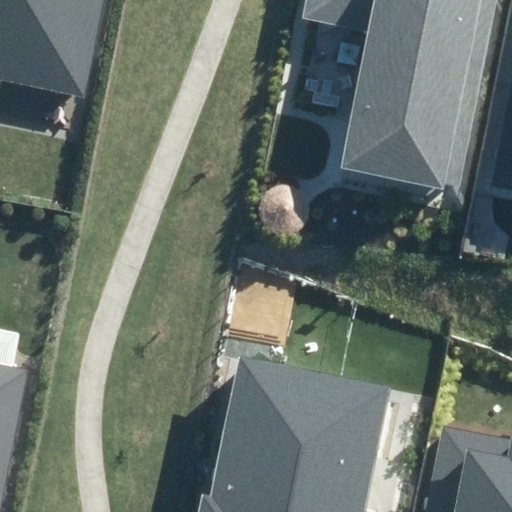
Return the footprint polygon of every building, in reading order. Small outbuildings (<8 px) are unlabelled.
[(0,0),(0,91),(2,81),(84,97),(102,0),(0,0)] [(445,182),(457,185),(498,0),(302,0),(298,18),(369,34),(339,169),(443,191),(445,182)] [(511,73),(491,184),(511,188),(511,73)] [(199,511),(363,511),(388,385),(240,358),(213,496),(203,494),(199,511)] [(0,507),(27,371),(0,365),(0,507)] [(511,511),(511,438),(441,425),(424,511),(511,511)]
